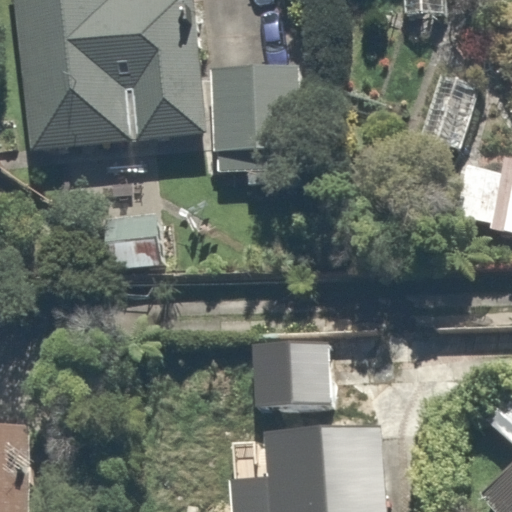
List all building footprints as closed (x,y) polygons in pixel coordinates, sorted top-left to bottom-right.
[(9,0),(23,152),(197,137),(188,29),(163,31),(160,0),(9,0)] [(301,66),(212,65),(211,167),(300,168),(301,66)] [(341,344),(249,340),(246,407),(338,412),(341,344)] [(390,511),(384,426),(254,436),(260,511),(390,511)] [(0,511),(31,511),(34,432),(0,431),(0,511)] [(511,511),(511,470),(478,500),(488,511),(511,511)]
